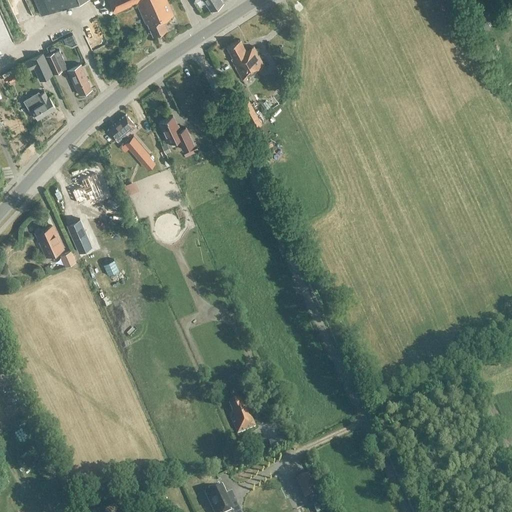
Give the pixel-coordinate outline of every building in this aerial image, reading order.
[(36,18),(28,0),(16,0),(27,22),(36,18)] [(71,0),(33,0),(40,14),(71,0)] [(173,15),(166,0),(108,0),(114,13),(136,3),(146,24),(147,23),(153,36),(167,29),(162,20),(173,15)] [(195,0),(196,1),(197,0),(203,0),(210,11),(223,3),(221,0),(195,0)] [(246,51),(240,40),(226,47),(232,58),(231,59),(242,80),(265,68),(254,47),(246,51)] [(59,50),(47,56),(46,56),(54,74),(67,68),(59,50)] [(52,76),(45,61),(42,54),(23,63),(27,72),(34,69),(39,82),(52,76)] [(68,70),(79,95),(91,89),(81,64),(68,70)] [(284,81),(279,73),(273,76),(278,85),(284,81)] [(9,81),(10,84),(16,80),(13,74),(4,79),(6,83),(9,81)] [(31,109),(37,119),(55,109),(49,97),(48,98),(44,92),(40,94),(38,92),(24,101),(29,110),(31,109)] [(262,124),(248,98),(240,102),(253,129),(262,124)] [(117,142),(136,127),(125,115),(107,130),(117,142)] [(183,150),(193,145),(185,128),(179,131),(172,116),(159,122),(169,143),(178,139),(183,150)] [(264,137),(259,128),(254,131),(263,147),(266,145),(262,138),(264,137)] [(148,155),(133,136),(124,143),(140,162),(148,155)] [(184,155),(185,158),(198,152),(196,149),(184,155)] [(105,193),(95,171),(80,178),(83,186),(81,187),(80,185),(71,189),(77,202),(89,197),(90,200),(105,193)] [(62,249),(52,226),(36,233),(40,240),(39,242),(41,247),(43,247),(47,255),(62,249)] [(76,262),(70,251),(59,257),(64,267),(76,262)] [(0,386),(8,383),(0,366),(0,386)] [(244,409),(240,399),(228,403),(232,414),(229,415),(237,434),(255,427),(250,414),(247,415),(245,409),(244,409)] [(20,451),(36,444),(28,425),(12,432),(20,451)] [(268,442),(271,452),(284,449),(282,439),(268,442)] [(308,475),(297,480),(307,500),(317,495),(308,475)] [(240,511),(231,492),(226,495),(222,486),(204,494),(212,511),(240,511)] [(156,506),(150,491),(139,496),(145,511),(156,506)]
